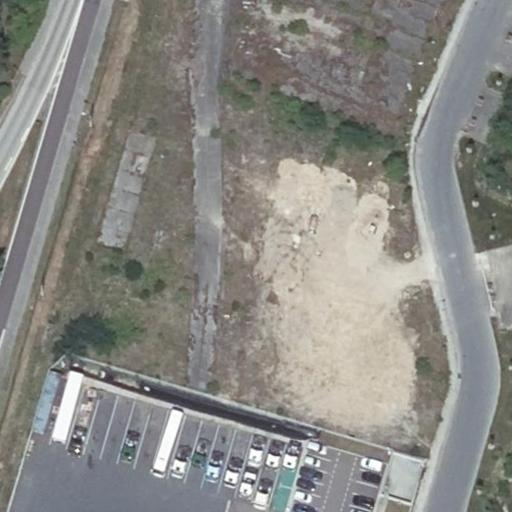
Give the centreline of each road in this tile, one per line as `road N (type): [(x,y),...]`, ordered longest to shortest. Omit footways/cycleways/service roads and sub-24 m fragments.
road 1 (secondary): [(0,312),(76,20)]
road 2 (secondary): [(76,20),(0,149)]
